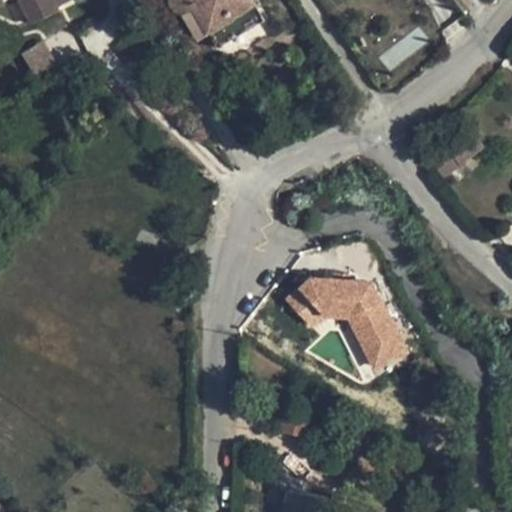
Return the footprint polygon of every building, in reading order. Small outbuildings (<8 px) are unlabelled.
[(19,0),(31,24),(59,10),(57,7),(70,0),(19,0)] [(172,0),(178,10),(183,11),(187,9),(195,4),(209,28),(210,29),(211,28),(221,45),(265,18),(255,1),(256,1),(255,0),(172,0)] [(195,4),(187,9),(201,33),(209,28),(195,4)] [(42,40),(21,52),(37,78),(58,67),(42,40)] [(426,154),(444,177),(484,146),(467,123),(426,154)] [(316,248),(303,251),(304,260),(318,256),(316,248)] [(335,274),(334,281),(351,283),(352,275),(335,274)] [(348,318),(374,367),(406,351),(372,284),(351,283),(334,281),(312,279),(289,299),(313,327),(326,316),(348,318)] [(309,419),(285,413),(277,452),(302,457),(309,419)] [(264,511),(284,511),(288,490),(270,486),(264,511)] [(326,511),(329,497),(288,490),(284,511),(326,511)]
